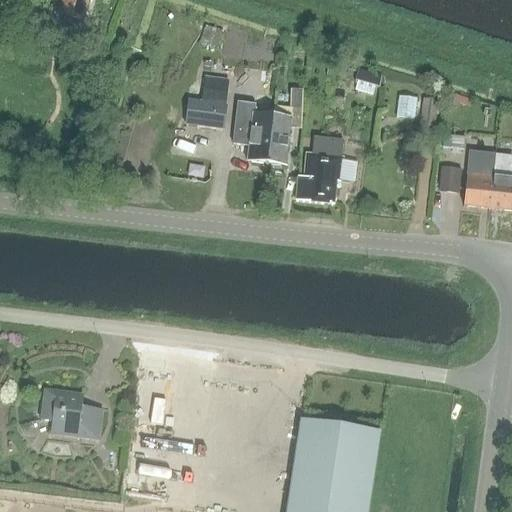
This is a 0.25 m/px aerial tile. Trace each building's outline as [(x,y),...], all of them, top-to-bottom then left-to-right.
[(80,21),(86,0),(58,0),(54,13),(80,21)] [(371,88),(372,75),(358,72),(355,83),(371,88)] [(273,108),(272,119),(292,121),(302,123),(302,92),(290,91),(290,110),(273,108)] [(399,98),(396,119),(414,121),(416,100),(399,98)] [(436,129),(439,101),(424,100),(421,127),(436,129)] [(188,103),(185,127),(224,131),(227,107),(188,103)] [(237,106),(232,147),(248,149),(247,164),(267,167),(272,119),(254,117),(255,108),(237,106)] [(272,119),(267,167),(286,169),(291,133),(292,121),(272,119)] [(463,151),(464,139),(444,137),(443,149),(463,151)] [(299,179),(296,203),(334,206),(336,184),(340,185),(342,160),(340,160),(342,142),(315,140),(313,156),(306,155),(304,180),(299,179)] [(467,177),(464,208),(490,211),(493,180),(496,156),(470,153),(467,177)] [(493,180),(490,211),(511,213),(511,181),(511,182),(511,174),(511,157),(496,156),(493,180)] [(441,169),(438,193),(458,195),(461,171),(441,169)] [(51,436),(99,443),(103,413),(81,410),(83,397),(44,393),(41,422),(52,424),(51,436)] [(286,511),(367,511),(380,434),(300,422),(286,511)]
